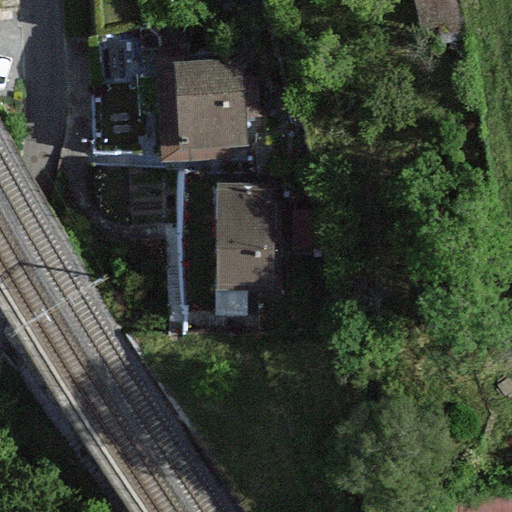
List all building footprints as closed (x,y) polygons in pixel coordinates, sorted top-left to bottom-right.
[(467,33),(460,0),(427,0),(435,39),(467,33)] [(184,55),(158,60),(166,150),(250,149),(249,121),(264,121),(263,83),(245,84),(245,65),(184,66),(184,55)] [(269,184),(223,184),(223,283),(269,283),(269,184)] [(323,209),(300,209),(299,244),(322,244),(323,209)] [(511,511),(511,495),(455,496),(455,511),(511,511)]
